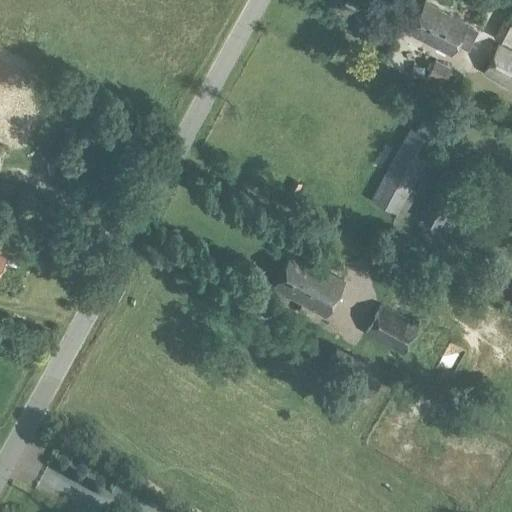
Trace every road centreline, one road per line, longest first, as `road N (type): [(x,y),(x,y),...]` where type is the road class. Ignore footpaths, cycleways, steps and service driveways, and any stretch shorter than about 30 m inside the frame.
road 1 (unclassified): [(41,409),(261,0)]
road 2 (unclassified): [(208,511),(41,409)]
